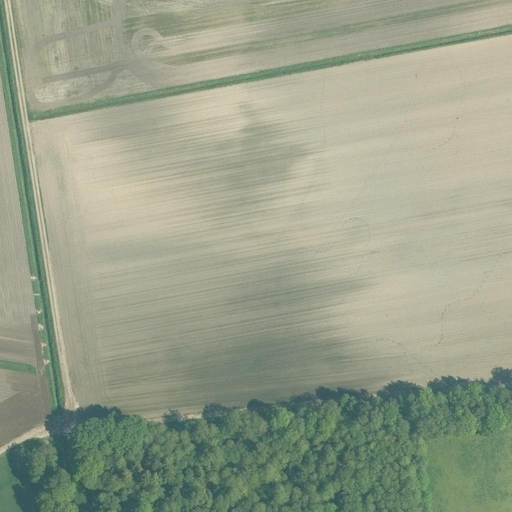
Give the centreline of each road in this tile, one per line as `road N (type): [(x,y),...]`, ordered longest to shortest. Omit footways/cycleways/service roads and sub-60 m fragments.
road 1 (track): [(9,0),(74,413),(70,423),(45,426),(0,452)]
road 2 (track): [(70,423),(91,429),(400,392)]
